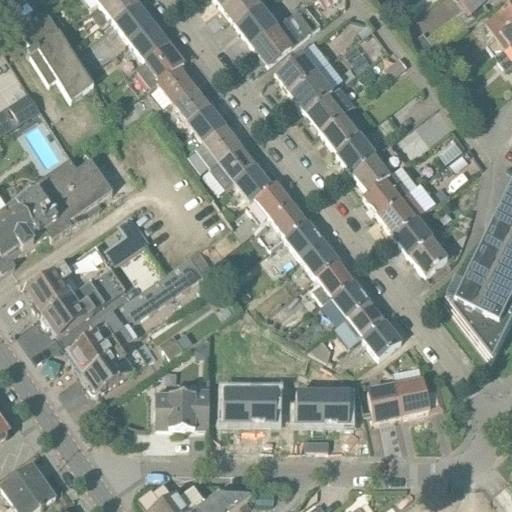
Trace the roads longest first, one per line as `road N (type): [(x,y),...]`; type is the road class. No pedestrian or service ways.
road 1 (residential): [(496,432),(164,0)]
road 2 (residential): [(92,481),(141,472),(446,477),(471,465),(496,432)]
road 3 (secondary): [(92,481),(0,349)]
